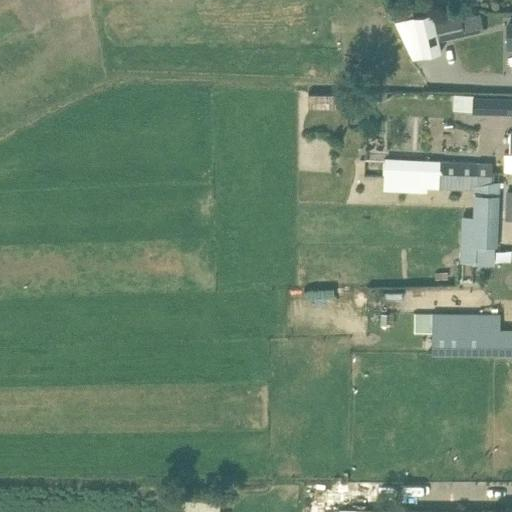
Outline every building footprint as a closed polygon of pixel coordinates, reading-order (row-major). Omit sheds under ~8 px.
[(433,12),(414,16),(423,55),(443,51),(440,40),(435,20),(433,12)] [(461,13),(436,20),(442,39),(465,33),(461,13)] [(474,110),(474,111),(511,112),(511,95),(458,94),(458,109),(474,110)] [(386,158),(384,189),(426,191),(426,185),(477,188),(477,186),(479,186),(479,160),(425,158),(425,160),(386,158)] [(463,215),(461,260),(475,261),(475,264),(495,265),(498,181),(479,186),(477,186),(477,188),(476,212),(472,212),(472,215),(463,215)] [(434,333),(433,352),(511,353),(511,333),(500,334),(434,333)] [(180,511),(220,511),(221,499),(180,498),(180,511)]
